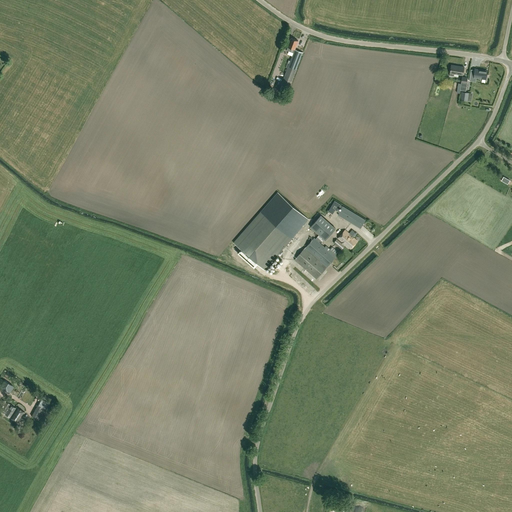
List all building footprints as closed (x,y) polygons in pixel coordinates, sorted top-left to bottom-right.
[(288,91),(289,88),(302,53),(295,50),(298,41),(291,38),(288,47),(286,50),(294,53),(282,83),(280,87),(281,88),(280,89),(287,92),(288,91)] [(451,65),(450,73),(449,75),(454,76),(454,74),(463,75),(464,67),(451,65)] [(489,71),(475,69),(474,72),(473,72),(472,77),(476,78),(476,77),(476,76),(483,78),(483,79),(483,78),(487,79),(489,71)] [(329,212),(333,214),(336,209),(338,210),(341,204),(336,201),(329,212)] [(361,217),(343,206),(338,214),(356,225),(359,227),(364,219),(361,217)] [(264,269),(291,239),(261,212),(234,242),(245,252),(242,256),(250,264),(254,260),(264,269)] [(336,229),(321,215),(310,226),(325,240),(336,229)] [(345,230),(338,238),(343,242),(342,244),(337,239),(334,242),(342,249),(345,245),(350,250),(358,241),(353,237),(356,233),(352,229),(349,233),(345,230)] [(314,238),(295,260),(316,278),(336,255),(329,248),(327,250),(314,238)] [(281,267),(279,269),(290,281),(292,279),(281,267)] [(5,414),(18,423),(25,412),(16,406),(15,407),(11,405),(5,414)] [(37,405),(31,416),(36,419),(42,408),(37,405)]
